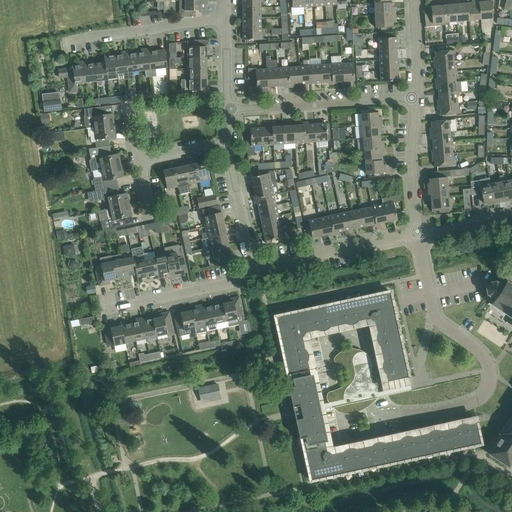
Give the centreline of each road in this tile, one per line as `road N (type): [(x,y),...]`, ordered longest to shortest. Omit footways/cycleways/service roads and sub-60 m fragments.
road 1 (residential): [(416,231),(435,314),(486,359),(486,384),(467,399),(349,425)]
road 2 (residential): [(409,96),(227,109)]
road 3 (residential): [(253,273),(416,231)]
road 4 (residential): [(70,43),(224,20)]
road 5 (residential): [(105,311),(253,273)]
road 6 (residential): [(253,273),(226,140)]
road 7 (residential): [(416,231),(409,96)]
